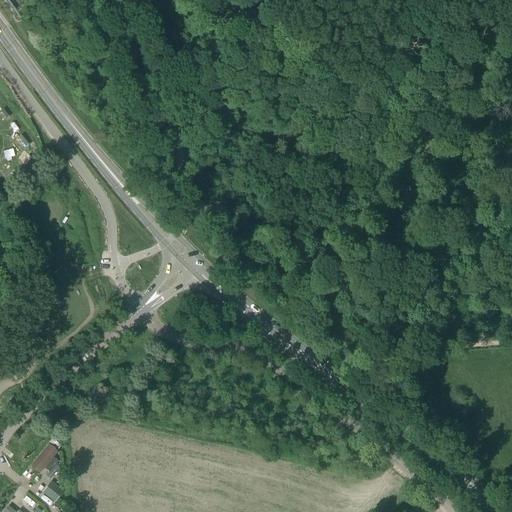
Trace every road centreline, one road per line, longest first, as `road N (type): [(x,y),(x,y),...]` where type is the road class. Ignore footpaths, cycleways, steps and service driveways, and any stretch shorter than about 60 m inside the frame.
road 1 (secondary): [(501,511),(449,461),(192,262)]
road 2 (unclassified): [(454,511),(279,369),(238,350),(175,339),(139,310)]
road 3 (secondary): [(171,241),(0,30)]
road 4 (unclassified): [(114,265),(112,217),(98,191),(0,59)]
road 5 (unclassified): [(0,443),(139,310)]
road 6 (track): [(182,175),(183,137),(233,0)]
